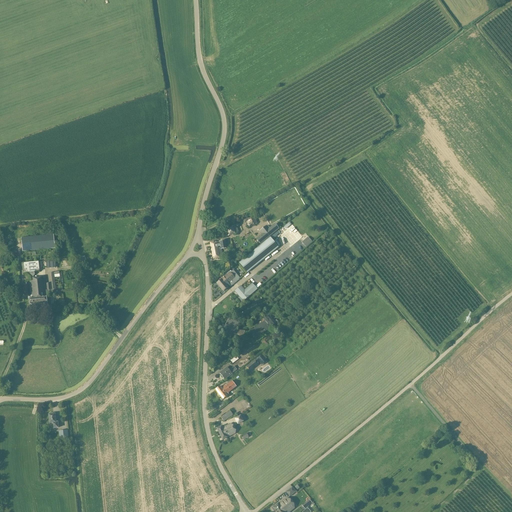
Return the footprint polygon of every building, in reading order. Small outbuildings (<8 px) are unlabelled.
[(225,237),(228,236),(229,236),(236,234),(235,233),(253,225),(250,218),(245,220),(239,222),(240,224),(232,227),(223,231),(222,231),(225,237)] [(262,233),(256,238),(260,244),(279,229),(274,223),(268,228),(266,226),(260,231),(262,233)] [(53,235),(21,238),(23,252),(55,248),(53,235)] [(248,255),(238,263),(242,268),(247,274),(254,268),(279,248),(270,237),(269,238),(248,255)] [(306,247),(312,242),(308,237),(302,242),(306,247)] [(222,257),(221,249),(227,248),(225,241),(217,242),(210,243),(213,259),(220,258),(222,257)] [(24,263),(24,264),(22,264),(23,273),(25,273),(40,272),(39,267),(42,266),(41,262),(38,262),(24,263)] [(228,288),(227,287),(230,286),(231,287),(239,280),(239,279),(240,278),(238,276),(237,277),(232,271),(217,283),(224,291),(228,288)] [(28,296),(29,299),(30,310),(48,308),(45,281),(44,281),(30,282),(30,284),(23,284),(25,296),(28,296)] [(257,289),(262,284),(260,282),(255,286),(254,285),(245,293),(240,287),(235,291),(244,301),(253,293),(257,289)] [(264,321),(249,333),(255,340),(272,327),(275,325),(267,316),(263,319),(264,321)] [(228,329),(228,339),(234,340),(234,339),(237,340),(238,338),(237,338),(241,339),(241,338),(243,332),(239,331),(238,333),(237,333),(237,332),(234,332),(234,331),(235,332),(239,323),(232,320),(232,321),(228,320),(225,327),(228,329)] [(255,360),(246,367),(250,372),(259,365),(257,363),(259,362),(262,366),(267,361),(265,359),(267,358),(263,353),(255,360)] [(220,373),(225,379),(232,374),(237,370),(234,366),(229,370),(227,367),(220,373)] [(220,387),(216,390),(222,398),(223,399),(229,394),(228,393),(236,387),(232,381),(226,386),(225,385),(221,388),(220,387)] [(233,415),(230,411),(221,417),(224,422),(233,415)] [(49,424),(52,423),(53,429),(58,428),(58,422),(56,423),(55,414),(49,415),(49,424)] [(241,416),(240,415),(234,419),(238,425),(244,422),(244,421),(246,420),(243,414),(241,416)] [(222,428),(221,427),(217,429),(223,440),(227,438),(234,434),(229,425),(225,427),(225,426),(222,428)] [(273,508),(275,511),(288,511),(294,508),(287,498),(279,504),(278,504),(273,508)] [(309,499),(302,506),(305,509),(312,502),(309,499)]
